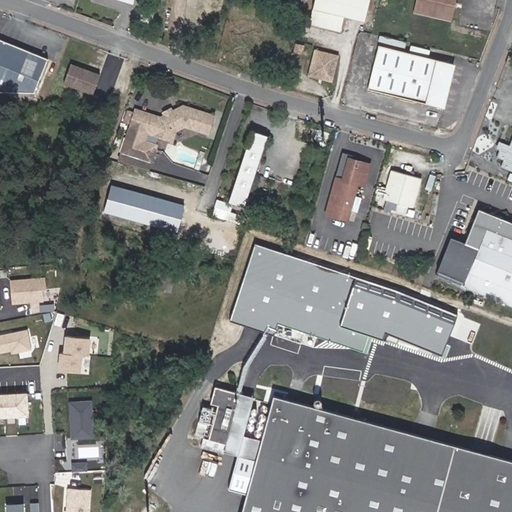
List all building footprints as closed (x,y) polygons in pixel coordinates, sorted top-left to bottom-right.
[(369,0),(314,0),(309,23),(340,32),(345,17),(364,22),(369,0)] [(454,0),(417,0),(415,12),(450,20),(454,0)] [(0,87),(34,89),(47,55),(0,36),(0,87)] [(429,50),(411,45),(409,52),(428,56),(429,50)] [(453,63),(378,46),(368,90),(442,107),(453,63)] [(315,52),(310,77),(332,81),(338,57),(315,52)] [(99,74),(70,64),(63,82),(93,92),(99,74)] [(169,128),(176,130),(186,125),(209,133),(214,116),(184,106),(173,111),(165,114),(161,116),(160,119),(155,118),(154,114),(136,109),(131,125),(167,135),(169,128)] [(167,135),(131,125),(127,136),(156,145),(157,144),(145,140),(148,132),(167,138),(167,135)] [(174,137),(176,130),(169,128),(167,135),(174,137)] [(244,157),(259,162),(268,136),(253,131),(244,157)] [(156,145),(127,136),(120,160),(149,169),(156,145)] [(501,142),(498,152),(496,156),(496,157),(503,159),(500,166),(511,170),(511,138),(508,145),(501,142)] [(259,162),(244,157),(237,177),(253,181),(259,162)] [(368,164),(346,157),(340,179),(334,177),(324,213),(346,220),(356,183),(362,185),(368,164)] [(382,198),(410,206),(417,179),(390,170),(382,198)] [(253,181),(237,177),(229,201),(245,207),(253,181)] [(151,225),(158,198),(114,186),(107,212),(151,225)] [(158,198),(151,225),(165,229),(172,202),(158,198)] [(410,206),(382,198),(381,199),(392,203),(409,208),(410,206)] [(511,220),(478,208),(464,242),(475,246),(460,284),(511,304),(511,220)] [(44,278),(11,281),(13,304),(46,300),(44,278)] [(27,329),(0,334),(0,352),(10,351),(11,354),(31,350),(27,329)] [(91,338),(66,336),(64,353),(60,353),(59,370),(82,371),(84,356),(90,356),(91,338)] [(225,444),(238,395),(239,393),(214,386),(209,404),(216,406),(208,439),(225,444)] [(27,393),(0,393),(0,418),(29,417),(27,393)] [(252,399),(238,395),(225,444),(224,447),(257,455),(260,439),(243,435),(252,399)] [(511,511),(511,459),(272,395),(270,403),(252,399),(243,435),(260,439),(257,455),(281,461),(271,500),(246,493),(241,511),(511,511)] [(94,439),(93,401),(70,401),(71,439),(94,439)] [(210,408),(202,406),(195,435),(202,437),(210,408)] [(224,447),(225,444),(208,439),(206,445),(224,450),(224,447)] [(281,461),(257,455),(255,459),(246,493),(271,500),(281,461)] [(72,460),(73,469),(89,468),(88,459),(72,460)] [(89,511),(91,489),(69,488),(67,511),(89,511)] [(24,511),(24,503),(8,504),(7,511),(24,511)]
